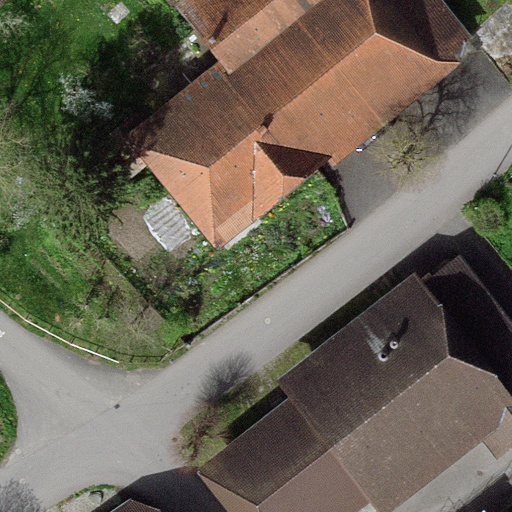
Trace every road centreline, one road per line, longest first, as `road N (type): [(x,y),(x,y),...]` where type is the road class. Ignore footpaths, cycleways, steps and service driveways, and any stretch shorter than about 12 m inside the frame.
road 1 (residential): [(112,429),(314,301),(511,125)]
road 2 (residential): [(112,429),(0,337)]
road 3 (residential): [(0,507),(112,429)]
road 4 (residential): [(211,511),(112,429)]
